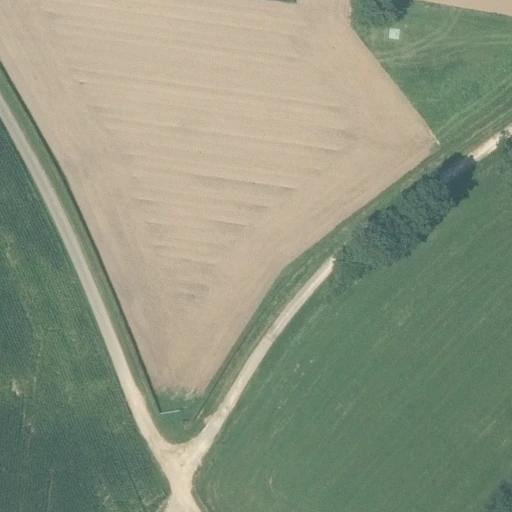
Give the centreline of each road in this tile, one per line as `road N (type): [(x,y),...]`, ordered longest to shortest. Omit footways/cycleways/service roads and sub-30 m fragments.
road 1 (unclassified): [(511,130),(316,280),(262,345),(201,444),(169,471)]
road 2 (unclassified): [(169,471),(51,203),(0,108)]
road 3 (track): [(511,35),(392,24)]
